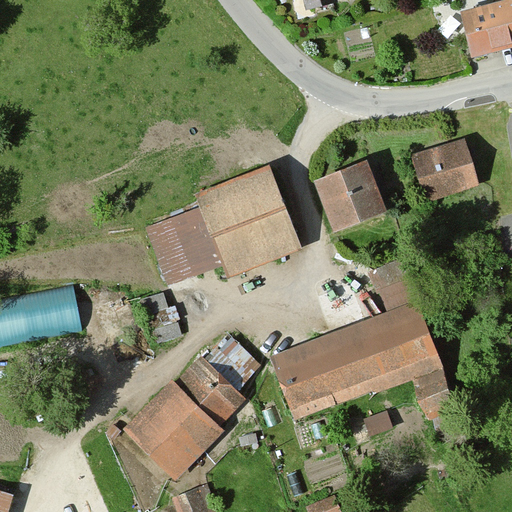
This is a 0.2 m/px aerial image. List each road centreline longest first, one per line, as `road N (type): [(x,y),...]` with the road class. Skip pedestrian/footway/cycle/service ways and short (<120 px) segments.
road 1 (residential): [(340,96),(305,150),(304,195),(319,259),(299,297),(208,321),(160,365),(48,437),(28,473),(25,511)]
road 2 (unclassified): [(511,85),(400,105),(340,96)]
road 3 (unclassified): [(340,96),(315,86),(235,0)]
